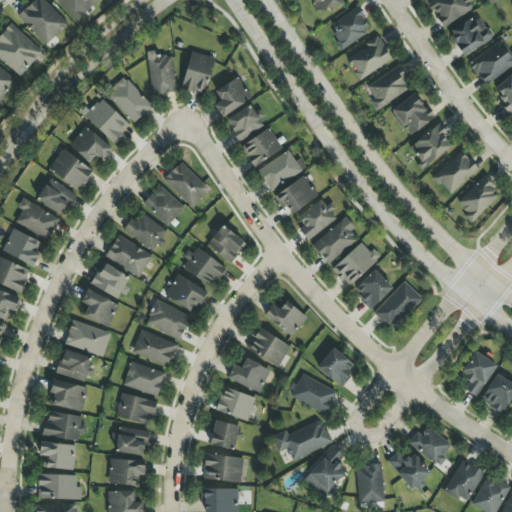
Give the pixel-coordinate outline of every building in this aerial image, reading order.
[(69,24),(46,0),(36,0),(18,17),(45,46),(69,24)] [(55,0),(75,22),(98,0),(55,0)] [(311,0),(315,13),(343,6),(342,0),(311,0)] [(443,29),(472,10),(467,2),(467,3),(464,0),(431,0),(427,3),(437,17),(436,19),(443,29)] [(371,32),(358,8),(327,25),(341,49),(371,32)] [(448,33),(463,57),(492,38),(477,15),(448,33)] [(46,56),(10,24),(0,34),(0,59),(19,77),(34,60),(39,64),(46,56)] [(367,48),(346,59),(358,80),(392,61),(378,36),(364,44),(367,48)] [(469,63),(486,86),(511,66),(511,52),(510,54),(500,40),(469,63)] [(173,56),(156,57),(156,52),(147,52),(149,97),(175,95),(173,56)] [(206,95),(214,58),(189,52),(181,89),(206,95)] [(375,111),(410,88),(396,67),(366,87),(374,99),(369,102),(375,111)] [(0,99),(16,82),(0,68),(0,99)] [(509,113),(511,110),(511,74),(491,90),(509,113)] [(134,124),(152,107),(124,77),(106,94),(134,124)] [(220,117),(251,101),(240,78),(214,91),(220,102),(214,105),(220,117)] [(434,118),(414,93),(390,112),(409,137),(434,118)] [(85,117),(115,145),(131,127),(101,99),(85,117)] [(225,121),(238,142),(263,127),(250,105),(225,121)] [(438,125),(407,148),(422,168),(453,145),(438,125)] [(90,163),(95,156),(102,161),(112,148),(84,128),(69,148),(90,163)] [(281,152),(271,130),(241,145),(251,166),(281,152)] [(92,168),(60,150),(48,172),(80,190),(92,168)] [(432,177),(449,196),(477,169),(460,151),(432,177)] [(306,171),(300,159),(294,162),(289,152),(257,169),(268,190),(306,171)] [(162,181),(192,208),(209,189),(179,162),(162,181)] [(287,215),(317,198),(305,176),(275,194),(287,215)] [(471,225),(497,197),(489,190),(493,185),(483,176),(457,204),(467,213),(463,217),(471,225)] [(73,196),(44,178),(32,196),(61,215),(73,196)] [(142,204),(166,227),(184,208),(159,186),(142,204)] [(297,218),(303,226),(298,230),(307,242),(338,218),(328,205),(326,206),(321,199),(297,218)] [(58,216),(22,202),(13,225),(49,240),(58,216)] [(151,252),(157,245),(159,246),(168,233),(143,215),(136,224),(130,219),(122,230),(151,252)] [(328,265),(357,240),(350,232),(355,228),(344,217),(311,247),(328,265)] [(246,245),(222,225),(206,244),(229,264),(246,245)] [(42,244),(12,229),(1,252),(31,267),(42,244)] [(139,277),(151,256),(117,236),(104,258),(139,277)] [(378,259),(362,241),(331,270),(348,288),(378,259)] [(191,255),(189,253),(179,266),(209,288),(224,268),(197,247),(191,255)] [(30,271),(0,258),(0,285),(20,294),(30,271)] [(129,277),(100,263),(90,285),(123,300),(128,288),(125,286),(129,277)] [(352,291),(369,310),(392,289),(375,270),(352,291)] [(195,304),(199,307),(207,293),(178,275),(165,296),(190,312),(195,304)] [(421,299),(403,282),(373,314),(391,331),(421,299)] [(118,305),(86,290),(80,302),(88,306),(83,316),(107,328),(118,305)] [(0,317),(6,319),(8,311),(15,313),(18,296),(0,292),(0,317)] [(291,338),(306,318),(280,298),(265,318),(291,338)] [(146,327),(181,340),(190,315),(155,303),(146,327)] [(110,333),(72,321),(64,344),(103,357),(110,333)] [(278,368),(290,346),(257,328),(245,349),(278,368)] [(169,367),(176,343),(138,332),(131,356),(169,367)] [(316,369),(339,387),(355,367),(332,348),(316,369)] [(93,360),(64,349),(56,372),(85,383),(93,360)] [(470,384),(465,391),(476,398),(496,366),(474,352),(458,377),(470,384)] [(241,369),(233,365),(227,380),(260,394),(270,370),(245,360),(241,369)] [(165,372),(128,364),(123,388),(160,396),(165,372)] [(504,414),(511,396),(511,383),(494,375),(480,403),(504,414)] [(336,391),(300,376),(291,400),(327,414),(336,391)] [(80,412),(87,388),(53,380),(47,404),(80,412)] [(214,412),(249,423),(257,399),(222,388),(214,412)] [(149,426),(155,403),(121,393),(115,417),(149,426)] [(83,416),(48,413),(47,421),(43,421),(41,437),(78,441),(79,434),(82,434),(83,416)] [(287,435),(285,431),(271,437),(278,453),(286,450),(291,462),(331,444),(320,420),(287,435)] [(238,426),(214,422),(209,446),(233,451),(238,426)] [(113,453),(144,456),(146,431),(115,428),(113,453)] [(408,444),(438,468),(446,458),(443,455),(450,446),(428,428),(421,436),(417,432),(408,444)] [(72,471),(75,446),(40,442),(38,457),(43,457),(42,468),(72,471)] [(342,455),(331,446),(302,483),(326,501),(337,487),(335,485),(346,471),(335,462),(342,455)] [(404,461),(397,453),(387,462),(412,492),(431,475),(413,454),(404,461)] [(242,458),(204,455),(203,480),(241,483),(242,458)] [(145,461),(109,460),(108,485),(135,486),(135,476),(144,476),(145,461)] [(444,492),(466,504),(483,473),(461,461),(444,492)] [(356,466),(358,504),(383,503),(381,465),(356,466)] [(80,500),(80,487),(76,487),(76,476),(38,475),(37,499),(80,500)] [(471,506),(481,511),(496,511),(508,489),(486,477),(471,506)] [(204,511),(237,511),(238,490),(200,489),(200,502),(205,502),(204,511)] [(502,511),(511,511),(511,491),(502,511)] [(141,511),(142,503),(133,503),(134,492),(107,492),(106,511),(141,511)]
